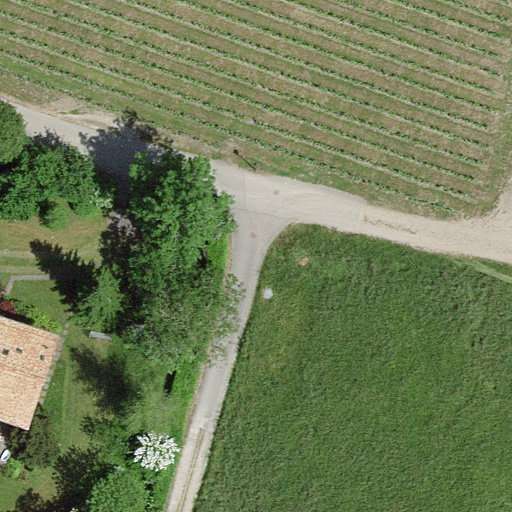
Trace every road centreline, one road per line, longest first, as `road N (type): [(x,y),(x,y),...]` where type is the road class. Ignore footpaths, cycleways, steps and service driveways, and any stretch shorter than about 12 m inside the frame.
road 1 (residential): [(0,114),(147,166),(363,219)]
road 2 (track): [(270,197),(180,511)]
road 3 (track): [(511,248),(363,219)]
